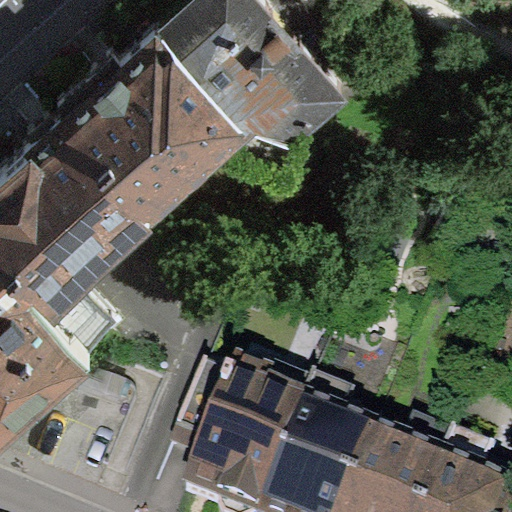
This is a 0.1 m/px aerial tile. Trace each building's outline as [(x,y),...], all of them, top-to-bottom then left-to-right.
[(178,0),(161,15),(162,16),(242,105),(304,128),(310,109),(341,80),(268,0),(178,0)] [(62,104),(148,200),(223,132),(232,141),(231,144),(287,165),(301,129),(303,130),(304,128),(242,105),(162,16),(120,52),(113,44),(111,45),(87,67),(57,94),(64,102),(62,104)] [(148,200),(62,104),(54,110),(49,104),(28,123),(33,129),(6,154),(0,159),(0,234),(88,333),(116,308),(77,264),(148,200)] [(88,333),(0,234),(0,412),(89,333),(88,333)] [(258,511),(303,404),(312,383),(274,367),(269,381),(237,368),(233,378),(206,367),(181,425),(209,437),(187,490),(217,502),(219,503),(222,511),(258,511)] [(303,404),(258,511),(339,511),(373,432),(303,404)] [(420,511),(442,461),(373,432),(339,511),(420,511)] [(494,448),(454,432),(442,461),(420,511),(511,511),(511,472),(488,462),(494,448)]
